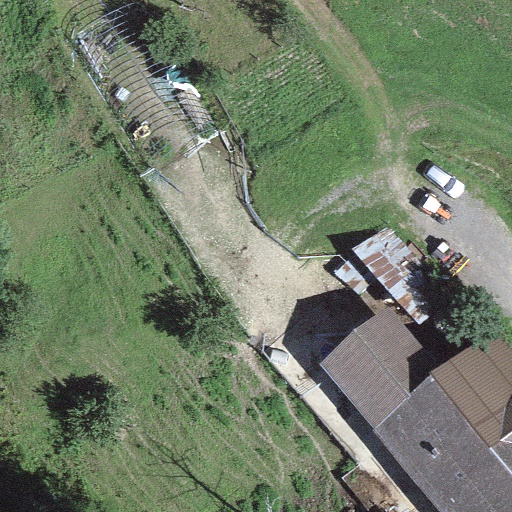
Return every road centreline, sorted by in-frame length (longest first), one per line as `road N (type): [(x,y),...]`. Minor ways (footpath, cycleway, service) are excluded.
road 1 (track): [(426,179),(364,54),(323,0)]
road 2 (track): [(426,179),(511,275)]
